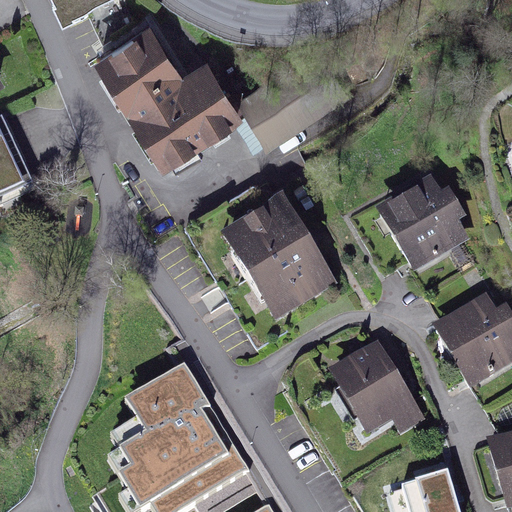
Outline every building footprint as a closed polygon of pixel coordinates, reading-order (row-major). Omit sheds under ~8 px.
[(56,0),(69,27),(131,0),(56,0)] [(145,36),(101,58),(155,162),(233,121),(202,62),(168,80),(145,36)] [(319,56),(238,112),(257,137),(340,84),(319,56)] [(1,123),(0,122),(0,199),(29,186),(1,123)] [(434,188),(374,218),(407,283),(467,252),(434,188)] [(280,208),(210,248),(261,335),(331,294),(280,208)] [(511,334),(494,303),(431,338),(466,399),(511,373),(511,334)] [(385,356),(332,386),(363,441),(392,424),(404,445),(428,431),(385,356)] [(106,438),(89,449),(128,511),(176,511),(245,470),(185,372),(102,423),(106,438)] [(511,511),(511,447),(490,453),(503,511),(511,511)] [(471,511),(460,473),(396,491),(401,511),(471,511)]
